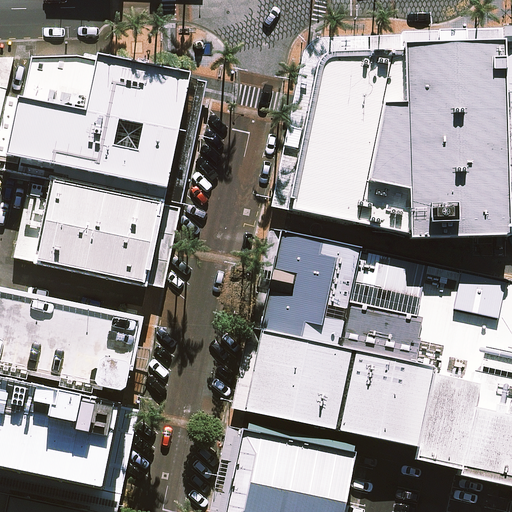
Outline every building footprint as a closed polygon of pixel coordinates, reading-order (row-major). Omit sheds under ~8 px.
[(511,42),(495,44),(503,202),(511,201),(511,42)] [(503,202),(495,44),(394,47),(401,229),(401,235),(502,231),(503,202)] [(401,229),(394,47),(326,48),(313,54),(283,205),(401,229)] [(13,61),(0,58),(0,89),(8,91),(13,61)] [(167,208),(194,81),(102,62),(101,67),(82,63),(36,62),(28,103),(11,99),(0,149),(0,163),(10,165),(8,174),(36,180),(167,208)] [(18,263),(150,290),(167,208),(36,180),(18,263)] [(511,284),(281,233),(256,320),(348,339),(418,355),(424,356),(511,374),(511,284)] [(147,314),(0,284),(0,366),(113,389),(124,387),(129,384),(132,369),(135,370),(147,314)] [(348,339),(256,320),(238,405),(330,423),(348,339)] [(418,355),(348,339),(330,423),(330,425),(400,440),(417,362),(418,355)] [(511,381),(417,362),(400,440),(396,457),(511,481),(511,381)] [(123,416),(0,389),(0,477),(105,500),(123,416)] [(342,511),(355,453),(242,429),(224,511),(342,511)] [(0,511),(99,511),(100,510),(0,489),(0,511)]
